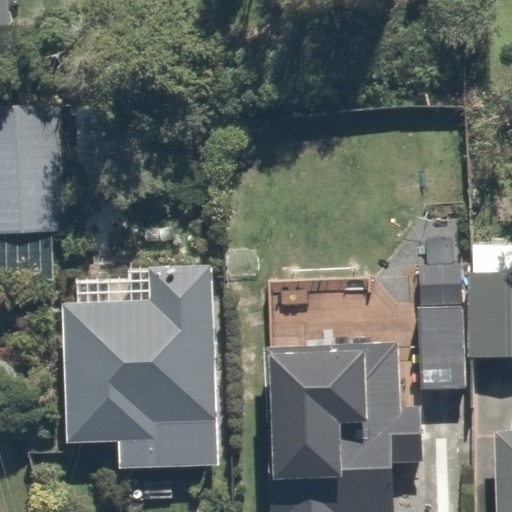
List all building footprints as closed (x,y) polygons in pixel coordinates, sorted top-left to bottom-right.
[(0,0),(0,26),(11,24),(7,0),(0,0)] [(48,141),(0,140),(0,291),(45,292),(48,141)] [(469,333),(511,333),(511,248),(409,247),(407,375),(469,376),(469,333)] [(51,254),(54,425),(103,424),(103,455),(207,453),(204,248),(51,254)] [(386,326),(245,329),(249,511),(387,511),(386,461),(416,460),(414,389),(387,390),(386,326)] [(511,511),(511,411),(492,411),(489,511),(511,511)]
